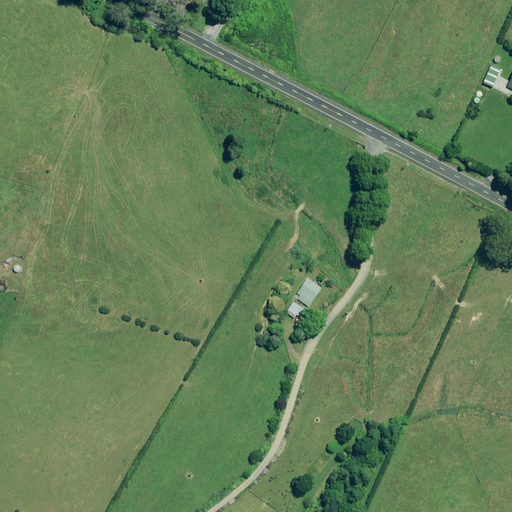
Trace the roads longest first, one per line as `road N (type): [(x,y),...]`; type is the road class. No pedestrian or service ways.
road 1 (tertiary): [(118,0),(511,206)]
road 2 (unknown): [(373,132),(361,267),(317,337),(264,460),(207,511)]
